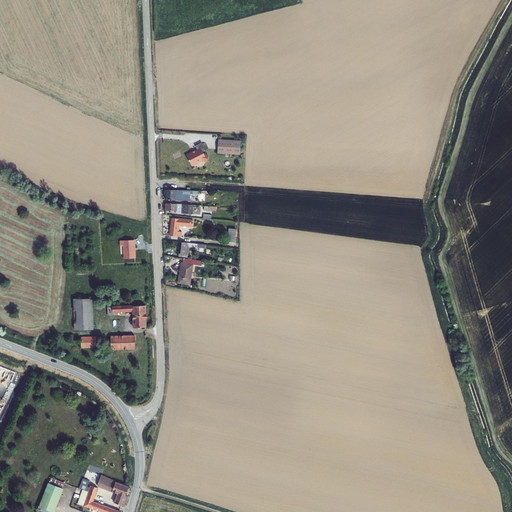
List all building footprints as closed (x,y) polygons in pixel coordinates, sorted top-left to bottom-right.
[(218,139),(217,153),(240,154),(241,141),(218,139)] [(197,150),(198,152),(201,150),(202,151),(205,150),(201,142),(195,146),(197,150)] [(192,152),(186,155),(192,166),(198,163),(198,162),(202,160),(206,161),(208,156),(204,154),(202,151),(201,150),(198,152),(197,150),(192,153),(192,152)] [(188,190),(166,190),(166,200),(184,201),(184,200),(188,200),(188,193),(188,190)] [(176,204),(166,203),(165,211),(176,211),(176,212),(181,213),(191,214),(192,205),(188,205),(176,204)] [(179,225),(192,227),(193,220),(172,218),(170,235),(181,237),(182,232),(178,232),(179,225)] [(236,229),(229,228),(227,241),(235,242),(236,229)] [(134,240),(120,241),(120,246),(123,246),(124,259),(135,258),(134,240)] [(189,247),(205,248),(206,245),(180,242),(178,256),(188,257),(189,247)] [(193,265),(201,266),(202,261),(184,258),(183,263),(182,263),(178,283),(190,285),(193,265)] [(75,330),(93,329),(92,299),(74,300),(75,330)] [(133,311),(134,328),(146,327),(145,319),(146,319),(146,318),(146,315),(145,314),(145,306),(133,306),(110,307),(107,307),(108,315),(113,315),(113,312),(133,311)] [(111,349),(135,348),(135,336),(110,337),(111,349)] [(81,347),(97,347),(96,337),(81,338),(81,341),(78,341),(78,346),(81,346),(81,347)] [(86,498),(93,500),(97,489),(98,485),(102,487),(104,481),(106,478),(88,470),(81,485),(84,486),(81,496),(86,498)] [(52,511),(53,511),(65,483),(51,478),(39,507),(52,511)] [(112,491),(118,493),(114,503),(122,505),(128,487),(115,482),(106,478),(104,481),(102,487),(112,491)] [(102,487),(98,485),(97,489),(111,494),(112,491),(102,487)] [(86,498),(81,496),(78,504),(100,511),(119,511),(93,502),(93,500),(86,498)]
